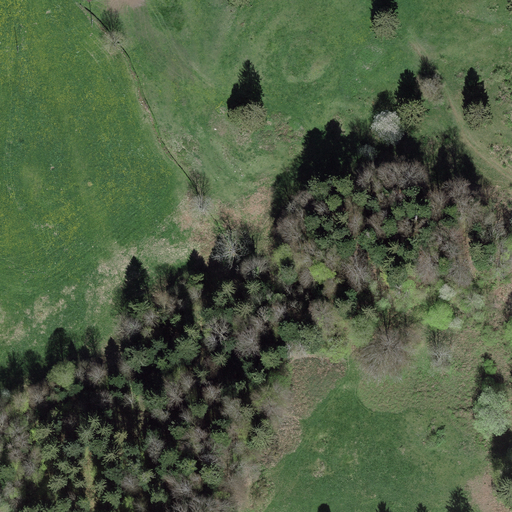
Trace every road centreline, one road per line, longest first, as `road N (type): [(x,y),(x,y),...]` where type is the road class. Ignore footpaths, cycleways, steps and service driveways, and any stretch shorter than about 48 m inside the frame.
road 1 (unknown): [(511,177),(473,146),(412,39),(367,0)]
road 2 (track): [(322,0),(372,50),(454,106)]
